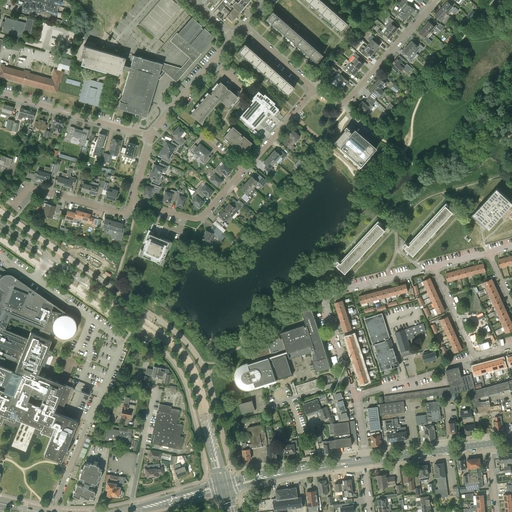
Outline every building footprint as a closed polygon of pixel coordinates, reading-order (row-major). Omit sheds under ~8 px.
[(34,14),(35,11),(40,13),(41,10),(45,12),(44,13),(55,17),(61,0),(60,0),(20,0),(24,1),(21,11),(27,13),(28,11),(34,14)] [(236,0),(235,2),(243,9),(247,4),(242,0),(240,0),(239,1),(237,0),(236,0)] [(347,26),(349,24),(321,0),(305,0),(310,3),(309,4),(311,6),(312,5),(322,14),(322,15),(324,17),(324,16),(335,25),(334,26),(336,28),(337,27),(342,31),(342,32),(347,26)] [(414,9),(409,5),(411,3),(413,0),(412,0),(402,0),(402,1),(403,1),(399,5),(400,6),(403,9),(410,15),(414,9)] [(233,8),(239,13),(243,9),(235,2),(232,6),(234,8),(233,8)] [(441,9),(448,15),(454,8),(447,2),(441,9)] [(410,15),(403,9),(400,6),(396,11),(395,9),(392,12),(397,17),(399,15),(405,20),(410,15)] [(225,9),(235,17),(239,13),(233,8),(230,12),(225,8),(225,9)] [(226,17),(232,22),(235,17),(225,9),(223,11),(228,15),(226,17)] [(442,22),(445,19),(448,15),(441,9),(435,16),(442,22)] [(315,63),(322,55),(272,11),(265,19),(271,24),(270,24),(272,26),(273,25),(283,34),(282,35),(284,37),(285,36),(296,45),(295,46),(297,48),(298,47),(308,56),(307,57),(309,59),(310,58),(315,62),(315,63)] [(2,32),(22,38),(22,36),(24,32),(30,34),(34,21),(27,19),(26,23),(6,17),(4,23),(2,22),(1,26),(3,27),(2,32)] [(141,115),(146,117),(158,78),(160,69),(166,74),(176,82),(177,82),(195,60),(196,60),(201,54),(200,53),(214,37),(204,28),(203,30),(202,29),(201,28),(202,26),(192,17),(190,19),(177,34),(177,33),(171,39),(172,39),(170,41),(189,58),(180,68),(151,59),(142,56),(139,55),(139,57),(135,55),(131,67),(124,65),(126,58),(84,45),(84,46),(81,56),(84,57),(82,64),(111,72),(110,75),(98,77),(97,81),(84,78),(79,97),(78,101),(99,107),(102,97),(105,84),(99,82),(100,79),(112,77),(113,73),(120,75),(123,69),(130,71),(123,94),(118,101),(120,101),(118,107),(118,108),(135,114),(135,116),(136,116),(134,122),(139,123),(140,120),(138,119),(140,114),(141,115)] [(392,24),(388,29),(394,34),(398,29),(393,25),(395,22),(390,18),(387,20),(392,24)] [(429,21),(424,27),(432,34),(435,30),(439,33),(442,29),(438,26),(436,25),(434,26),(429,21)] [(428,38),(430,36),(432,34),(424,27),(419,33),(425,38),(424,40),(429,44),(432,41),(428,38)] [(389,39),(394,34),(388,29),(384,33),(379,29),(377,32),(383,37),(385,35),(389,39)] [(367,40),(370,43),(368,45),(375,51),(379,46),(379,45),(381,43),(372,35),(367,40)] [(408,46),(415,53),(416,53),(420,49),(419,48),(422,45),(416,41),(415,43),(412,41),(408,46)] [(282,90),(287,94),(287,95),(288,95),(294,87),(244,44),(237,51),(243,56),(242,57),(243,58),(244,59),(245,58),(255,67),(254,68),(255,69),(256,69),(257,69),(268,78),(267,79),(268,79),(269,80),(270,79),(280,89),(279,89),(280,90),(281,91),(282,90)] [(375,51),(368,45),(366,48),(363,45),(359,50),(368,58),(370,55),(371,56),(375,51)] [(408,61),(410,63),(413,60),(417,54),(416,53),(415,53),(408,46),(401,53),(409,60),(408,61)] [(355,57),(350,63),(359,70),(363,64),(360,61),(362,59),(355,53),(353,56),(355,57)] [(72,60),(60,57),(58,63),(70,66),(72,60)] [(403,69),(406,72),(410,67),(407,64),(405,66),(402,63),(402,62),(400,60),(397,58),(395,61),(397,62),(392,68),(399,74),(403,69)] [(351,68),(349,70),(344,66),(342,68),(349,74),(350,72),(354,75),(359,70),(350,63),(348,65),(351,68)] [(24,70),(23,72),(15,70),(1,66),(0,67),(0,77),(21,83),(22,83),(24,84),(56,92),(57,91),(59,82),(60,82),(62,75),(63,72),(54,70),(51,80),(50,79),(40,77),(39,76),(29,74),(30,72),(25,70),(24,70)] [(348,81),(341,75),(337,80),(335,79),(332,83),(336,86),(337,84),(342,89),(348,81)] [(65,83),(79,87),(80,82),(67,78),(65,83)] [(383,81),(380,78),(375,84),(380,88),(385,83),(387,85),(389,83),(384,79),(383,81)] [(200,122),(199,121),(203,117),(204,118),(212,108),(219,100),(228,107),(233,102),(237,96),(229,89),(230,88),(227,86),(226,87),(220,82),(209,94),(208,93),(190,114),(200,123),(200,122)] [(378,95),(376,94),(379,91),(380,92),(382,90),(380,88),(375,84),(370,89),(373,92),(372,94),(376,97),(378,95)] [(273,104),(274,103),(264,94),(263,95),(258,91),(252,97),(253,98),(251,100),(252,102),(239,117),(253,129),(266,114),(269,116),(271,114),(273,115),(278,109),(273,104)] [(241,100),(240,99),(236,104),(234,106),(234,107),(235,106),(237,109),(239,107),(243,102),(240,100),(241,100)] [(362,101),(358,106),(367,115),(373,107),(371,106),(369,104),(367,106),(362,101)] [(391,103),(386,109),(389,112),(394,107),(391,103)] [(6,116),(10,117),(11,114),(13,107),(3,105),(2,111),(7,113),(6,116)] [(18,115),(19,115),(18,119),(21,120),(22,116),(26,117),(27,110),(20,108),(18,115)] [(33,119),(35,112),(27,110),(26,117),(29,118),(27,123),(32,124),(33,119)] [(42,115),(39,123),(36,121),(34,127),(38,127),(38,128),(39,129),(42,130),(43,130),(44,129),(47,130),(49,125),(46,124),(47,117),(45,115),(42,115)] [(63,127),(65,121),(54,118),(53,124),(51,130),(61,133),(63,127)] [(14,121),(8,119),(5,129),(12,131),(14,121)] [(85,143),(89,130),(83,129),(83,131),(77,129),(74,129),(74,128),(70,126),(67,138),(71,139),(72,136),(80,139),(79,142),(85,143)] [(173,134),(172,134),(175,137),(173,140),(181,146),(185,141),(180,136),(184,131),(181,129),(182,128),(179,126),(175,131),(174,130),(172,133),(173,134)] [(223,137),(231,145),(230,146),(232,147),(233,148),(234,146),(242,154),(251,143),(243,136),(242,137),(240,135),(241,134),(232,127),(230,129),(223,137)] [(335,142),(361,165),(376,148),(368,141),(365,144),(356,136),(358,134),(357,133),(355,135),(347,128),(343,133),(341,135),(339,137),(335,142)] [(292,145),(295,142),(300,136),(292,130),(287,135),(288,136),(283,143),(294,153),(295,152),(293,150),(295,147),(292,145)] [(98,138),(98,139),(94,149),(97,150),(95,154),(100,156),(100,157),(102,150),(101,150),(104,140),(105,135),(99,133),(98,138)] [(117,140),(112,138),(108,154),(105,153),(103,161),(110,163),(111,159),(112,155),(117,140)] [(112,155),(111,159),(115,160),(116,156),(117,156),(121,141),(117,140),(112,155)] [(164,145),(164,146),(163,148),(171,153),(173,150),(175,151),(179,146),(171,142),(170,145),(165,142),(164,145)] [(128,143),(124,157),(134,159),(138,145),(128,143)] [(203,146),(200,143),(197,147),(194,145),(189,151),(194,155),(195,153),(198,156),(205,148),(202,146),(203,146)] [(160,151),(159,154),(163,156),(161,159),(168,164),(171,158),(169,157),(171,153),(163,148),(161,151),(160,151)] [(205,148),(198,156),(201,159),(200,161),(205,165),(210,158),(207,156),(211,152),(208,150),(207,150),(205,148)] [(274,150),(269,156),(275,162),(280,156),(283,159),(286,155),(281,151),(278,154),(274,150)] [(0,154),(0,163),(9,167),(13,156),(4,153),(3,156),(0,154)] [(270,167),(275,162),(269,156),(263,163),(267,166),(264,169),(270,174),(273,170),(270,167)] [(152,167),(153,168),(152,171),(161,175),(162,171),(165,172),(168,167),(159,163),(158,166),(153,164),(152,167)] [(218,165),(214,169),(221,176),(223,173),(227,176),(230,174),(229,173),(231,170),(227,167),(228,166),(225,164),(224,165),(224,164),(221,167),(218,165)] [(68,168),(66,174),(63,185),(70,188),(71,184),(74,185),(76,178),(71,177),(71,175),(70,175),(72,169),(68,168)] [(36,177),(44,180),(45,179),(48,180),(50,174),(43,172),(44,171),(39,169),(39,171),(38,170),(36,177)] [(219,178),(221,176),(214,169),(209,174),(213,177),(210,180),(211,180),(210,181),(213,183),(217,186),(220,184),(223,182),(219,178)] [(149,173),(148,176),(153,178),(151,182),(159,185),(161,179),(159,178),(161,175),(152,171),(150,173),(149,173)] [(56,183),(63,185),(66,174),(62,173),(61,177),(58,176),(56,183)] [(252,188),(257,183),(262,187),(267,182),(259,175),(255,180),(251,177),(246,183),(252,188)] [(80,191),(88,193),(91,183),(89,182),(88,185),(83,183),(80,191)] [(92,183),(91,183),(88,193),(95,195),(98,184),(92,182),(92,183)] [(240,189),(244,192),(240,197),(248,204),(253,198),(248,193),(252,188),(246,183),(240,189)] [(146,197),(149,198),(151,191),(158,193),(160,187),(151,184),(150,187),(146,186),(144,191),(143,191),(142,194),(143,194),(143,195),(146,196),(146,197)] [(196,191),(203,197),(205,194),(208,197),(210,194),(211,195),(213,192),(209,188),(207,185),(206,186),(205,185),(203,188),(200,186),(195,191),(196,192),(196,191)] [(478,207),(472,214),(489,229),(495,223),(495,222),(507,209),(511,203),(511,201),(497,188),(491,194),(478,208),(478,207)] [(112,189),(111,192),(107,191),(105,198),(115,201),(118,191),(112,189)] [(166,202),(169,203),(171,200),(174,201),(176,191),(170,190),(169,193),(166,192),(165,193),(164,192),(163,196),(164,196),(162,202),(166,203),(166,202)] [(182,197),(183,193),(176,191),(174,201),(177,202),(176,205),(179,206),(179,207),(183,208),(184,202),(185,202),(186,199),(185,199),(186,198),(182,197)] [(202,205),(204,202),(201,200),(203,197),(196,191),(196,192),(192,196),(194,198),(192,201),(192,202),(194,205),(195,204),(200,208),(202,205)] [(241,206),(234,199),(230,204),(237,211),(242,207),(246,211),(248,208),(243,204),(241,206)] [(50,204),(48,204),(49,202),(43,200),(43,201),(40,212),(44,213),(43,216),(51,218),(53,211),(59,212),(61,206),(61,205),(55,204),(54,204),(55,204),(54,206),(50,205),(50,204)] [(229,204),(223,210),(229,215),(231,217),(232,218),(237,211),(230,204),(229,204)] [(420,233),(409,245),(406,242),(403,246),(406,249),(413,255),(453,212),(446,205),(420,233)] [(76,210),(75,213),(72,222),(80,224),(81,219),(83,212),(76,210)] [(223,210),(218,216),(216,218),(217,219),(215,221),(220,227),(223,224),(222,223),(225,219),(227,221),(231,217),(229,215),(223,210)] [(70,222),(72,222),(75,213),(67,211),(65,218),(71,220),(70,222)] [(83,212),(81,219),(88,221),(87,223),(91,224),(93,218),(89,217),(90,214),(83,212)] [(109,229),(107,232),(111,235),(110,242),(120,245),(125,228),(122,227),(123,224),(105,219),(103,223),(103,222),(101,228),(103,229),(104,227),(109,229)] [(378,223),(341,263),(338,260),(335,263),(346,273),(385,230),(378,223)] [(225,236),(222,233),(220,234),(215,229),(212,232),(209,231),(208,232),(206,230),(202,239),(212,243),(214,237),(218,239),(221,241),(225,236)] [(140,254),(161,263),(170,242),(149,233),(146,239),(148,239),(148,240),(146,240),(145,242),(147,243),(146,244),(144,243),(140,254)] [(498,260),(500,268),(507,266),(504,258),(498,260)] [(485,272),(483,264),(477,265),(479,273),(485,272)] [(479,273),(477,265),(471,267),(473,275),(479,273)] [(473,275),(471,267),(464,269),(467,277),(473,275)] [(458,270),(460,278),(467,277),(464,269),(458,270)] [(460,278),(458,270),(452,272),(454,280),(460,278)] [(445,274),(448,282),(454,280),(452,272),(445,274)] [(7,274),(6,274),(5,274),(4,274),(3,275),(2,275),(0,274),(0,362),(16,369),(15,371),(13,371),(13,369),(0,364),(0,384),(5,386),(3,391),(0,389),(0,413),(1,414),(0,417),(0,424),(1,425),(4,418),(14,423),(16,419),(41,430),(40,433),(43,434),(50,437),(47,447),(44,454),(60,461),(61,461),(64,453),(66,453),(67,453),(68,453),(68,452),(69,451),(69,450),(69,449),(68,449),(68,448),(66,448),(74,428),(74,427),(75,428),(78,421),(78,420),(74,419),(74,420),(61,414),(71,388),(72,387),(66,385),(66,384),(64,383),(63,384),(58,382),(58,381),(56,380),(56,381),(51,379),(51,378),(43,375),(41,374),(42,371),(47,359),(44,357),(45,353),(48,355),(49,355),(50,354),(51,354),(51,352),(51,351),(51,350),(50,349),(48,348),(51,340),(48,339),(49,335),(50,332),(54,334),(55,333),(55,334),(56,335),(57,336),(58,336),(59,337),(60,337),(61,338),(62,338),(63,338),(64,338),(66,338),(67,338),(68,337),(70,336),(71,336),(72,335),(73,334),(74,333),(75,331),(75,330),(76,329),(76,328),(76,327),(76,326),(76,325),(76,324),(76,323),(75,321),(75,320),(74,319),(73,318),(73,317),(72,316),(71,316),(70,315),(63,310),(62,311),(61,313),(55,310),(56,308),(53,306),(53,305),(54,304),(12,275),(11,275),(10,274),(9,274),(8,274),(7,274)] [(430,277),(423,281),(425,286),(432,283),(430,277)] [(483,283),(486,288),(494,284),(495,284),(494,282),(493,282),(492,279),(483,283)] [(406,283),(400,285),(402,293),(408,291),(406,283)] [(432,283),(425,286),(428,292),(435,289),(432,283)] [(486,288),(488,294),(497,290),(496,288),(494,284),(486,288)] [(430,297),(437,294),(435,289),(428,292),(430,297)] [(498,293),(497,290),(488,294),(491,299),(500,295),(499,293),(498,293)] [(433,303),(440,300),(437,294),(430,297),(433,303)] [(500,295),(491,299),(493,305),(502,301),(501,299),(499,296),(500,295)] [(335,303),(337,309),(344,306),(342,300),(335,303)] [(435,308),(442,305),(440,300),(433,303),(435,308)] [(493,305),(496,310),(504,307),(505,306),(504,304),(503,304),(502,301),(493,305)] [(438,314),(445,311),(442,305),(435,308),(438,314)] [(339,314),(346,312),(344,306),(337,309),(339,314)] [(506,310),(504,307),(496,310),(498,316),(507,312),(506,310)] [(267,342),(268,344),(266,345),(261,346),(251,357),(253,362),(249,364),(243,365),(241,367),(240,368),(238,369),(237,372),(236,374),(236,376),(236,378),(237,381),(238,384),(240,386),(242,387),(243,388),(246,388),(248,389),(249,389),(253,387),(263,384),(276,380),(269,360),(272,359),(279,379),(292,374),(286,354),(288,353),(289,357),(290,357),(290,358),(312,351),(312,350),(313,352),(315,352),(312,353),(314,360),(313,361),(316,372),(331,367),(312,308),(302,311),(306,326),(304,326),(304,325),(281,333),(283,338),(281,339),(280,338),(267,342)] [(340,320),(348,318),(346,312),(339,314),(340,320)] [(498,316),(501,322),(510,318),(509,315),(508,316),(507,312),(498,316)] [(376,358),(377,358),(381,371),(398,365),(388,334),(387,330),(381,313),(378,314),(364,319),(372,345),(376,358)] [(447,316),(440,320),(443,325),(450,322),(447,316)] [(356,319),(349,321),(348,318),(340,320),(342,326),(356,321),(356,319)] [(510,318),(501,322),(503,327),(511,323),(511,322),(511,321),(509,318),(510,318)] [(445,331),(452,327),(450,322),(443,325),(445,331)] [(350,323),(342,326),(344,332),(352,329),(351,326),(350,323)] [(406,337),(426,331),(423,323),(421,324),(396,332),(394,333),(402,357),(407,355),(412,354),(406,337)] [(511,324),(511,323),(503,327),(506,333),(511,330),(511,324)] [(447,336),(455,333),(452,327),(445,331),(447,336)] [(450,342),(457,338),(455,333),(447,336),(450,342)] [(353,335),(346,338),(348,343),(355,341),(355,338),(353,335)] [(453,347),(460,344),(457,338),(450,342),(453,347)] [(355,341),(348,343),(349,348),(350,349),(357,347),(356,343),(355,341)] [(455,353),(462,349),(460,344),(453,347),(455,353)] [(359,352),(351,355),(353,360),(361,358),(359,352)] [(424,355),(423,355),(424,362),(437,359),(435,352),(429,354),(428,352),(424,353),(423,353),(424,355)] [(361,358),(353,360),(353,361),(355,366),(363,364),(362,361),(361,358)] [(503,359),(497,360),(499,368),(505,367),(503,359)] [(363,364),(355,366),(357,372),(364,369),(363,366),(370,364),(369,362),(365,363),(363,364)] [(149,374),(152,375),(156,376),(157,376),(157,378),(161,379),(163,373),(166,373),(165,375),(166,375),(164,381),(169,382),(171,375),(170,375),(170,374),(169,372),(168,372),(169,369),(159,367),(160,366),(157,365),(157,367),(154,366),(153,369),(150,369),(149,374)] [(475,372),(475,374),(481,373),(479,365),(473,367),(475,372)] [(445,370),(450,387),(447,387),(448,394),(452,393),(475,390),(471,374),(461,377),(459,367),(445,370)] [(359,378),(366,375),(364,369),(357,372),(359,378)] [(361,383),(368,381),(366,375),(359,378),(361,383)] [(294,395),(321,387),(318,379),(295,386),(294,383),(291,384),(294,395)] [(489,400),(484,401),(485,402),(479,402),(477,398),(510,389),(509,388),(511,387),(511,380),(468,392),(473,407),(490,406),(489,401),(489,400)] [(332,395),(333,400),(342,397),(341,394),(342,394),(341,389),(339,389),(330,392),(331,396),(332,395)] [(255,411),(251,397),(239,401),(242,414),(255,411)] [(334,403),(335,407),(344,405),(343,402),(344,402),(343,397),(342,397),(333,400),(332,400),(333,403),(334,403)] [(115,401),(112,417),(117,419),(118,416),(120,417),(122,417),(123,419),(125,419),(126,418),(127,418),(129,419),(130,417),(132,418),(135,405),(128,404),(123,403),(124,401),(119,400),(119,402),(115,401)] [(317,409),(314,400),(303,405),(306,414),(317,410),(321,420),(330,417),(327,407),(320,409),(320,408),(317,409)] [(377,404),(377,407),(379,415),(405,412),(403,401),(379,404),(377,404)] [(427,414),(428,421),(441,419),(438,401),(426,403),(427,414)] [(176,423),(179,410),(171,408),(171,406),(159,404),(157,411),(159,411),(158,413),(157,413),(152,433),(155,433),(152,444),(180,450),(183,437),(180,436),(182,425),(176,423)] [(345,408),(344,405),(335,407),(337,412),(336,412),(337,415),(338,415),(346,413),(347,412),(346,408),(345,408)] [(370,430),(380,429),(379,415),(377,407),(371,407),(367,408),(370,430)] [(460,410),(461,418),(472,417),(471,409),(460,410)] [(347,416),(346,413),(338,415),(339,419),(338,420),(339,422),(350,421),(348,415),(347,416)] [(417,424),(424,424),(424,426),(426,442),(436,441),(433,425),(427,426),(427,421),(428,421),(427,414),(416,416),(417,424)] [(494,426),(495,426),(495,430),(502,429),(501,427),(501,425),(502,425),(501,416),(495,417),(495,421),(493,422),(494,426)] [(392,425),(395,425),(395,428),(397,440),(403,440),(406,440),(406,439),(407,439),(405,427),(401,427),(400,424),(398,424),(398,419),(392,420),(392,422),(392,425)] [(333,427),(335,438),(336,446),(336,447),(352,445),(351,437),(354,437),(355,440),(357,439),(354,421),(350,421),(348,421),(333,423),(333,426),(333,427)] [(455,433),(454,433),(457,432),(455,421),(448,421),(450,433),(452,433),(455,433)] [(392,425),(392,422),(385,423),(386,429),(386,433),(387,440),(387,442),(397,440),(395,428),(395,425),(392,425)] [(252,444),(252,448),(266,446),(268,456),(266,457),(267,462),(277,461),(277,456),(275,447),(274,447),(272,441),(269,441),(270,445),(267,446),(263,424),(248,427),(252,444)] [(466,434),(476,433),(475,424),(465,425),(466,434)] [(133,442),(133,438),(131,438),(132,433),(132,429),(128,428),(127,429),(120,427),(119,430),(113,429),(113,426),(108,425),(107,428),(105,436),(106,437),(106,438),(106,439),(108,439),(109,438),(112,439),(112,438),(118,439),(118,440),(130,443),(130,441),(133,442)] [(83,446),(88,448),(92,438),(87,436),(83,446)] [(331,447),(336,446),(335,438),(326,440),(326,441),(323,442),(324,445),(323,445),(324,448),(325,453),(332,452),(331,447)] [(292,444),(288,445),(289,454),(295,453),(294,447),(297,446),(297,440),(291,441),(292,444)] [(243,459),(251,458),(250,449),(252,449),(252,448),(252,444),(246,445),(246,442),(241,443),(243,459)] [(283,454),(289,454),(288,445),(285,445),(284,442),(279,442),(280,449),(283,448),(283,454)] [(83,447),(79,456),(84,458),(87,449),(83,447)] [(150,451),(148,457),(153,458),(160,459),(162,453),(150,451)] [(505,473),(508,473),(505,454),(499,455),(500,463),(504,462),(505,473)] [(469,474),(467,474),(467,475),(468,477),(482,475),(479,458),(467,460),(469,474)] [(83,496),(83,498),(89,499),(93,499),(94,491),(87,488),(89,484),(91,485),(91,484),(94,486),(95,483),(96,484),(98,479),(100,475),(101,470),(101,468),(98,467),(99,466),(95,465),(97,461),(94,460),(93,464),(90,463),(89,463),(86,462),(85,464),(82,468),(81,472),(79,477),(80,477),(79,480),(82,481),(84,482),(82,487),(77,484),(72,496),(79,499),(81,495),(83,496)] [(465,471),(465,468),(464,460),(457,461),(458,470),(462,469),(462,472),(465,471)] [(435,478),(437,477),(437,478),(446,477),(444,463),(434,464),(435,468),(434,468),(435,478)] [(186,473),(184,466),(181,468),(179,464),(173,466),(177,477),(186,473)] [(418,466),(419,477),(424,476),(424,480),(428,479),(427,476),(428,476),(427,465),(418,466)] [(156,468),(151,469),(151,468),(144,468),(145,474),(146,474),(146,478),(154,477),(154,478),(158,477),(158,475),(164,474),(163,467),(156,467),(156,468)] [(410,482),(409,482),(410,490),(415,489),(413,480),(414,479),(413,475),(412,475),(412,469),(407,470),(406,468),(405,468),(404,468),(403,469),(403,470),(403,476),(403,480),(404,480),(404,481),(410,480),(410,482)] [(386,474),(377,475),(379,487),(388,486),(387,485),(395,484),(394,477),(387,478),(386,474)] [(111,495),(112,495),(118,496),(120,496),(121,495),(122,492),(121,490),(119,490),(120,486),(123,484),(122,481),(125,479),(125,477),(109,475),(108,481),(110,481),(110,482),(107,482),(106,489),(107,490),(107,495),(108,496),(110,497),(111,495)] [(468,477),(468,482),(469,482),(470,492),(476,491),(476,487),(474,487),(474,482),(478,482),(479,488),(483,487),(482,481),(482,475),(468,477)] [(437,478),(439,489),(435,490),(436,497),(448,496),(447,488),(446,477),(437,478)] [(343,483),(344,490),(345,496),(353,495),(351,479),(343,480),(343,481),(343,483)] [(326,480),(317,482),(318,486),(320,495),(328,494),(326,480)] [(336,491),(344,490),(343,483),(335,484),(336,491)] [(296,487),(276,490),(277,498),(273,499),(275,511),(303,507),(301,497),(297,497),(296,487)] [(311,491),(307,492),(309,511),(315,511),(318,511),(318,510),(317,504),(318,504),(316,492),(316,491),(311,491)] [(346,511),(354,511),(353,505),(348,506),(347,503),(353,502),(345,503),(339,504),(339,507),(341,507),(341,511),(346,511)]
